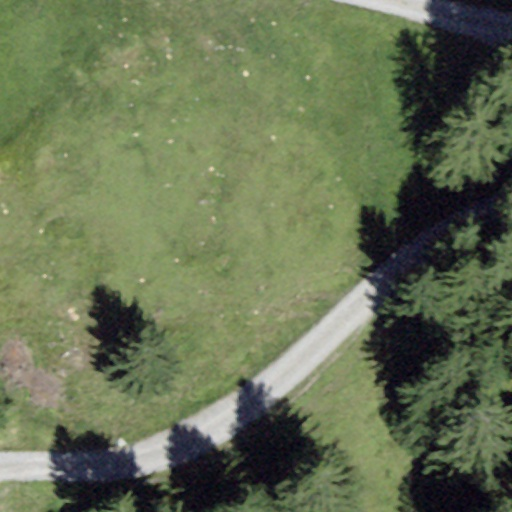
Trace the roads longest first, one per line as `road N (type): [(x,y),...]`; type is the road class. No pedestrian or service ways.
road 1 (track): [(0,468),(136,459),(175,446),(240,410),(401,270),(459,231),(511,211)]
road 2 (track): [(511,30),(377,0)]
